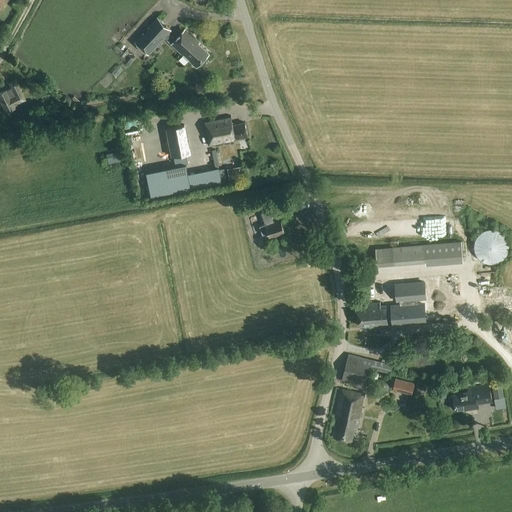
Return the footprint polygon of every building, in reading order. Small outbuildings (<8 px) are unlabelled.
[(175,40),(168,33),(171,30),(158,18),(135,42),(149,54),(164,37),(172,44),(197,67),(209,54),(199,44),(200,42),(185,29),(175,40)] [(12,89),(0,94),(0,99),(6,112),(14,108),(13,107),(25,101),(16,82),(10,85),(12,89)] [(233,126),(232,117),(205,122),(209,147),(235,143),(234,139),(248,137),(246,124),(233,126)] [(186,124),(166,128),(172,156),(174,156),(177,167),(186,165),(189,165),(187,154),(191,153),(186,124)] [(225,170),(223,148),(216,149),(218,170),(225,170)] [(125,154),(110,158),(111,164),(127,160),(125,154)] [(401,167),(401,156),(364,156),(364,167),(401,167)] [(152,199),(191,191),(186,165),(147,173),(152,199)] [(243,178),(243,172),(247,171),(247,165),(232,166),(232,179),(243,178)] [(363,199),(364,188),(348,187),(347,198),(363,199)] [(274,221),(269,210),(261,213),(270,238),(285,232),(280,219),(274,221)] [(509,249),(509,243),(507,238),(503,233),(498,230),(492,229),(486,230),(481,233),(477,238),(475,243),(475,249),(477,255),(481,259),(486,262),(492,263),(498,262),(503,259),(507,255),(509,249)] [(388,265),(470,260),(469,240),(387,245),(388,265)] [(385,304),(386,320),(418,317),(416,301),(411,301),(411,295),(418,295),(416,279),(389,281),(390,297),(392,297),(393,303),(385,304)] [(511,338),(511,321),(499,322),(500,340),(511,338)] [(391,374),(393,366),(385,364),(385,363),(349,354),(342,382),(354,385),(353,388),(366,391),(371,369),(391,374)] [(412,394),(415,383),(396,378),(393,389),(412,394)] [(493,384),(495,398),(504,397),(502,382),(493,384)] [(478,409),(477,403),(492,401),(490,384),(468,387),(469,394),(453,396),(454,398),(452,399),(450,400),(451,409),(453,410),(455,410),(456,411),(468,409),(468,411),(478,409)] [(357,430),(365,394),(342,389),(336,418),(338,419),(334,437),(351,441),(354,430),(357,430)]
